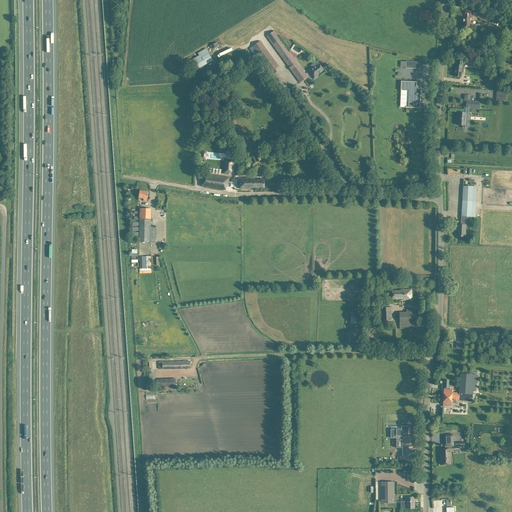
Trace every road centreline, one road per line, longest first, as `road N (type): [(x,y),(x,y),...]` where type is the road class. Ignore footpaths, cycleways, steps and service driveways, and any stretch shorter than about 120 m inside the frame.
road 1 (motorway): [(26,0),(26,511)]
road 2 (motorway): [(45,511),(45,0)]
road 3 (unclassified): [(1,511),(2,208)]
road 4 (unclassified): [(363,194),(233,194),(126,176)]
road 5 (tertiary): [(439,199),(443,0)]
road 6 (tertiary): [(426,511),(427,399),(438,328)]
road 7 (unknown): [(327,153),(325,118),(261,38)]
road 8 (tertiary): [(438,328),(439,199)]
